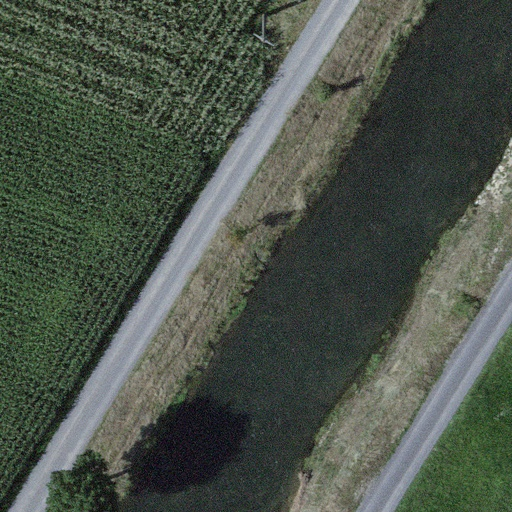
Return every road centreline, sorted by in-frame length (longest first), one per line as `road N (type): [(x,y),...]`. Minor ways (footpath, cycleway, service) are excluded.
road 1 (track): [(355,0),(40,511)]
road 2 (track): [(387,511),(511,304)]
